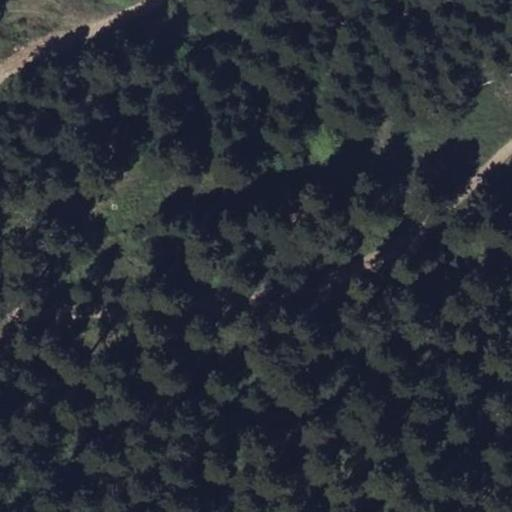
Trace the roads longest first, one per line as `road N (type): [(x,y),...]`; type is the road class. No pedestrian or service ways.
road 1 (track): [(511,149),(425,222),(272,303),(0,308)]
road 2 (track): [(0,74),(68,32),(144,0)]
